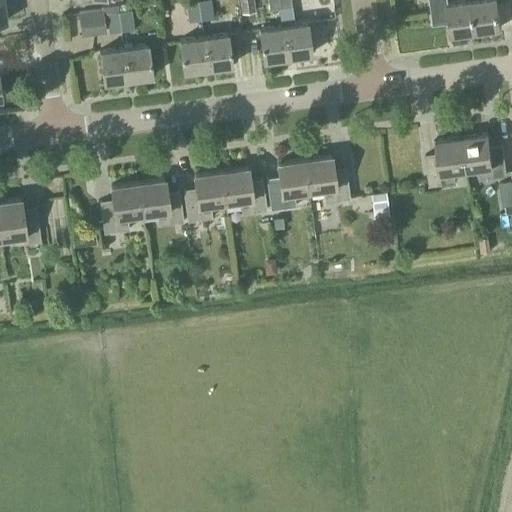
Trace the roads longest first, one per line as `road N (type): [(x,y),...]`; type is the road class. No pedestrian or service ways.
road 1 (unclassified): [(54,130),(376,88)]
road 2 (unclassified): [(376,88),(511,70)]
road 3 (residential): [(54,130),(38,0)]
